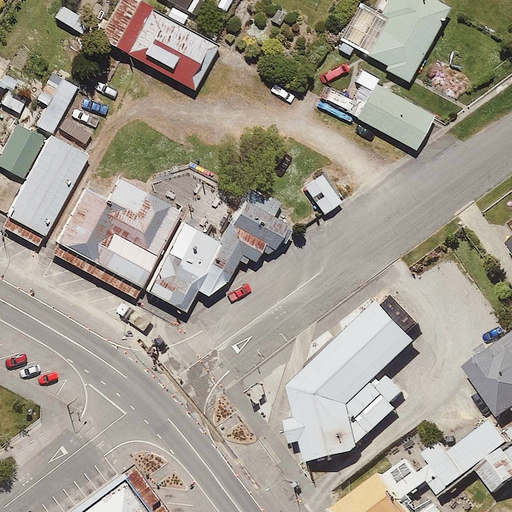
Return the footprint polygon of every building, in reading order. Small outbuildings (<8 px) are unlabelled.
[(102,0),(85,30),(177,82),(201,40),(129,0),(102,0)] [(370,11),(351,46),(372,57),(370,62),(393,74),(433,0),(364,0),(361,6),(370,11)] [(79,84),(66,76),(37,124),(50,131),(79,84)] [(343,108),(398,143),(422,105),(362,77),(343,108)] [(33,125),(0,190),(0,213),(24,227),(72,144),(33,125)] [(67,178),(34,242),(117,287),(164,201),(105,167),(89,191),(67,178)] [(319,174),(301,187),(322,217),(341,204),(319,174)] [(266,196),(231,183),(184,285),(192,289),(222,252),(231,255),(233,247),(242,251),(252,235),(265,240),(279,216),(258,208),(266,196)] [(165,215),(129,281),(170,305),(206,236),(165,215)] [(511,223),(489,239),(511,265),(511,223)] [(265,381),(282,457),(341,448),(329,399),(401,334),(360,292),(265,381)] [(442,364),(487,418),(511,397),(511,348),(492,323),(442,364)] [(300,507),(304,511),(378,511),(412,484),(378,443),(300,507)] [(41,511),(124,511),(95,473),(41,511)] [(378,511),(435,511),(412,484),(378,511)]
